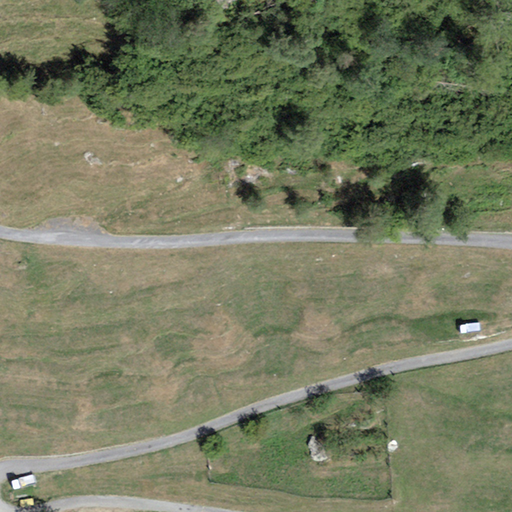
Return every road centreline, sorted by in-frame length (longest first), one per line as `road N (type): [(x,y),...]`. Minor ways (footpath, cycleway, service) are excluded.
road 1 (track): [(511,342),(298,394),(115,454),(0,473)]
road 2 (track): [(511,243),(357,235),(109,245),(0,231)]
road 3 (track): [(37,511),(92,501),(208,511)]
